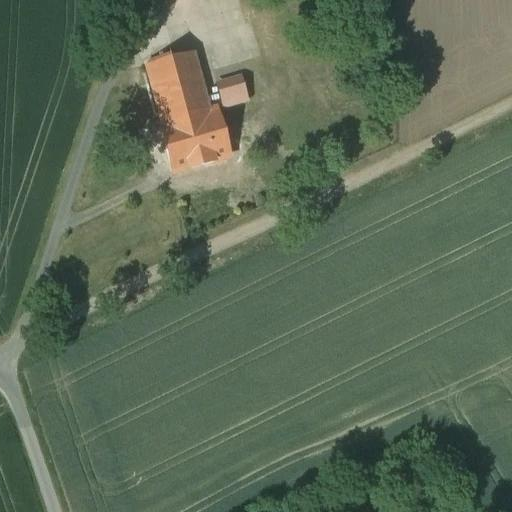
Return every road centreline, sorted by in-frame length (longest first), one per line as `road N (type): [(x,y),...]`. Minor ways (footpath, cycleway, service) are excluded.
road 1 (track): [(0,362),(511,105)]
road 2 (unclassified): [(50,511),(0,373)]
